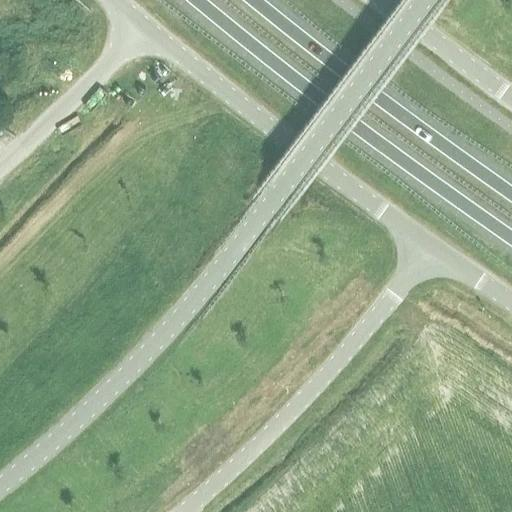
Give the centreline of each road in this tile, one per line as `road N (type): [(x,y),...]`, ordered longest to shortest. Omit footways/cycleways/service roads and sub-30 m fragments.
road 1 (unclassified): [(0,485),(75,422),(201,292),(423,0)]
road 2 (trunk): [(198,0),(511,237)]
road 3 (unclassified): [(141,24),(277,135),(437,248)]
road 4 (unclassified): [(183,511),(437,248)]
road 5 (trunk): [(511,192),(254,0)]
road 6 (unclassified): [(0,165),(141,24)]
road 7 (tertiary): [(388,0),(511,98)]
